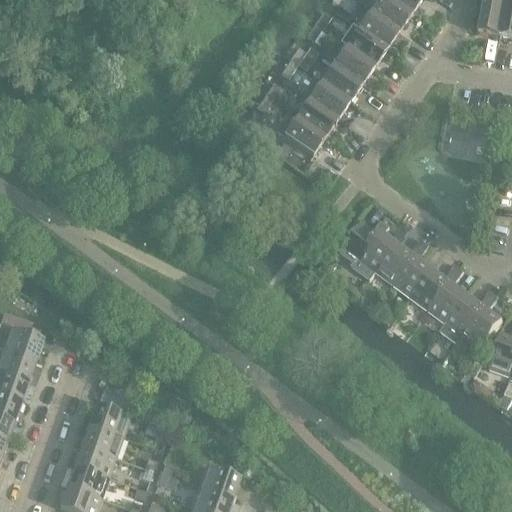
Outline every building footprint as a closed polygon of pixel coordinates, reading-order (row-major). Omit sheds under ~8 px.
[(339,11),(346,0),(335,0),(332,5),(339,11)] [(387,0),(382,0),(372,15),(400,35),(413,17),(387,0)] [(387,0),(413,17),(424,0),(387,0)] [(479,35),(501,39),(507,5),(485,1),(479,35)] [(511,6),(507,5),(501,39),(511,41),(511,6)] [(400,35),(372,15),(359,33),(388,53),(400,35)] [(324,16),(315,29),(323,34),(331,21),(324,16)] [(314,46),(323,34),(315,29),(307,41),(314,46)] [(388,53),(359,33),(352,29),(340,47),(346,51),(375,71),(388,53)] [(375,71),(346,51),(334,69),(363,89),(375,71)] [(299,52),(290,64),(298,69),(307,57),(299,52)] [(290,64),(282,76),(289,81),(298,69),(290,64)] [(363,89),(334,69),(322,86),(350,106),(363,89)] [(350,106),(322,86),(309,104),(338,124),(350,106)] [(282,92),(274,87),(266,99),(273,104),(282,92)] [(266,99),(257,111),(264,117),(273,104),(266,99)] [(338,124),(309,104),(297,122),(326,142),(338,124)] [(326,142),(297,122),(289,116),(277,134),(285,139),(284,140),(313,160),(326,142)] [(324,176),(321,180),(328,184),(331,181),(334,177),(326,172),(324,176)] [(377,276),(398,247),(385,238),(390,231),(381,225),(376,232),(379,234),(377,237),(358,263),(377,276)] [(358,263),(377,237),(362,226),(339,256),(355,267),(358,263)] [(421,244),(416,250),(424,257),(430,250),(421,244)] [(411,257),(398,247),(377,276),(394,289),(415,260),(411,257)] [(415,260),(394,289),(411,302),(433,273),(420,263),(424,257),(416,250),(411,257),(415,260)] [(456,269),(451,276),(459,282),(464,276),(456,269)] [(450,286),(446,283),(433,273),(411,302),(429,315),(450,286)] [(450,286),(429,315),(446,328),(467,299),(454,289),(459,282),(451,276),(446,283),(450,286)] [(490,295),(485,302),(494,308),(499,301),(490,295)] [(467,299),(446,328),(441,336),(458,348),(463,340),(485,312),(480,308),(467,299)] [(485,312),(463,340),(482,354),(503,325),(489,315),(494,308),(485,302),(480,308),(485,312)] [(1,329),(0,330),(0,352),(3,353),(37,365),(44,344),(1,329)] [(489,373),(511,381),(511,377),(511,343),(502,339),(489,373)] [(37,365),(3,353),(0,360),(0,375),(29,386),(37,365)] [(29,386),(0,375),(0,398),(22,406),(29,386)] [(108,393),(103,405),(128,414),(132,402),(108,393)] [(22,406),(0,398),(0,421),(15,427),(22,406)] [(511,405),(505,402),(500,411),(508,415),(511,406),(511,405)] [(97,409),(90,430),(124,442),(131,421),(97,409)] [(15,427),(0,421),(0,444),(8,447),(15,427)] [(90,430),(83,451),(116,463),(124,442),(90,430)] [(168,435),(160,432),(156,442),(165,445),(168,435)] [(116,463),(83,451),(75,471),(109,483),(116,463)] [(149,464),(145,473),(154,476),(157,466),(149,464)] [(165,469),(162,479),(170,482),(173,472),(165,469)] [(75,471),(68,491),(102,503),(109,483),(75,471)] [(241,483),(207,471),(200,492),(233,504),(241,483)] [(154,476),(145,473),(142,483),(150,486),(154,476)] [(170,482),(162,479),(158,489),(167,492),(170,482)] [(98,511),(102,503),(68,491),(60,511),(98,511)] [(230,511),(233,504),(200,492),(192,511),(230,511)]
